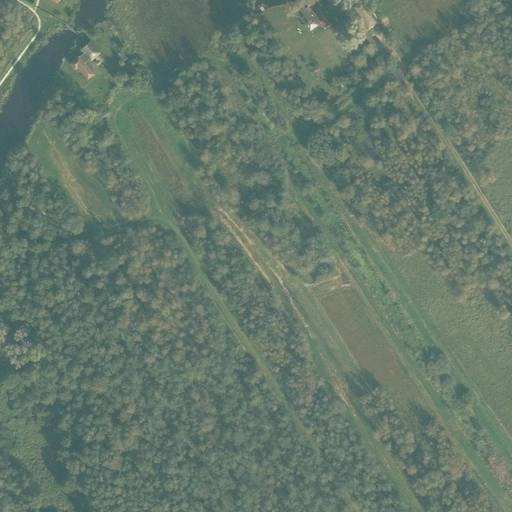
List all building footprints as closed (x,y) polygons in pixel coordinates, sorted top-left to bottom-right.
[(369,31),(379,23),(372,13),(371,14),(360,0),(351,6),(369,31)] [(305,24),(315,17),(316,17),(324,29),(331,24),(315,2),(308,7),(310,9),(307,10),(303,5),(295,11),(305,24)] [(85,53),(81,56),(80,55),(71,63),(76,69),(79,67),(89,79),(95,74),(86,62),(90,59),(91,60),(100,52),(91,41),(82,49),(85,53)] [(127,57),(123,51),(116,55),(121,62),(127,57)] [(365,67),(370,73),(389,59),(385,53),(365,67)] [(126,66),(126,67),(126,68),(126,69),(126,70),(127,70),(127,71),(128,71),(129,71),(129,72),(130,72),(131,72),(131,71),(132,71),(133,71),(133,70),(134,70),(134,69),(134,68),(134,67),(134,66),(134,65),(133,65),(133,64),(132,64),(132,63),(131,63),(130,63),(129,63),(128,63),(128,64),(127,64),(127,65),(126,65),(126,66)]
